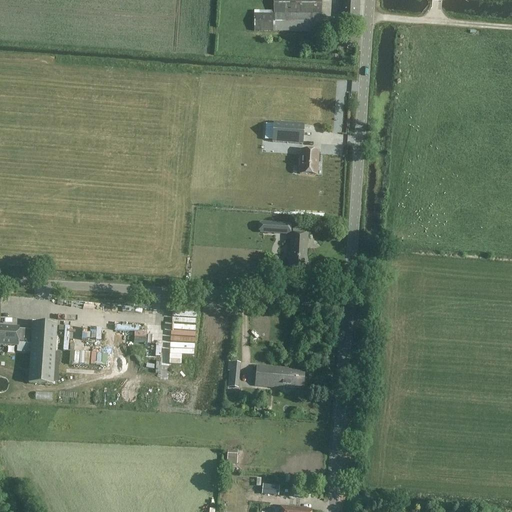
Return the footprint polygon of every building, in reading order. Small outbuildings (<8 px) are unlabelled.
[(322,33),(321,0),(273,0),(273,15),(254,14),(254,32),(275,32),(275,33),(322,33)] [(341,0),(340,22),(358,23),(359,0),(341,0)] [(303,146),(304,125),(273,123),(272,143),(303,146)] [(299,175),(316,176),(318,152),(301,151),(299,175)] [(276,225),(264,224),(263,232),(275,233),(276,225)] [(289,268),(305,269),(307,235),(291,234),(289,268)] [(173,326),(181,325),(181,317),(173,318),(173,326)] [(0,345),(17,347),(17,352),(31,353),(29,384),(53,386),(57,325),(33,323),(32,331),(18,330),(18,328),(5,327),(5,328),(0,327),(0,345)] [(71,337),(80,337),(80,329),(71,329),(71,337)] [(255,387),(281,389),(281,388),(302,390),(304,372),(287,371),(287,370),(257,367),(255,387)] [(238,452),(227,451),(227,464),(237,465),(238,452)] [(264,485),(263,498),(279,499),(280,486),(264,485)]
